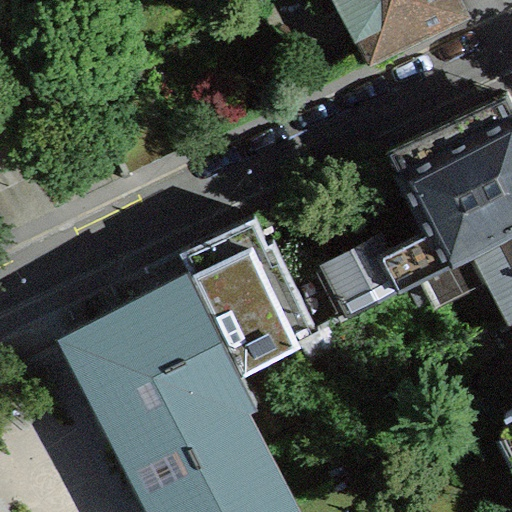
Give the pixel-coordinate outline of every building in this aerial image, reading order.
[(312,0),(320,13),(340,2),(367,55),(401,39),(463,9),(458,0),(312,0)] [(96,110),(126,169),(177,144),(149,85),(96,110)] [(408,278),(511,223),(511,97),(508,89),(388,147),(420,210),(408,216),(417,233),(410,236),(386,249),(378,233),(346,251),(316,268),(340,314),(408,278)] [(267,239),(254,212),(204,236),(185,245),(192,261),(243,364),(295,337),(316,326),(273,236),(267,239)] [(511,314),(511,223),(408,278),(420,301),(434,294),(436,299),(489,271),(511,314)] [(296,511),(247,421),(266,412),(243,364),(192,261),(57,334),(104,422),(153,511),(296,511)] [(295,337),(306,358),(337,342),(326,321),(316,326),(295,337)] [(459,343),(469,362),(496,348),(486,329),(459,343)]
